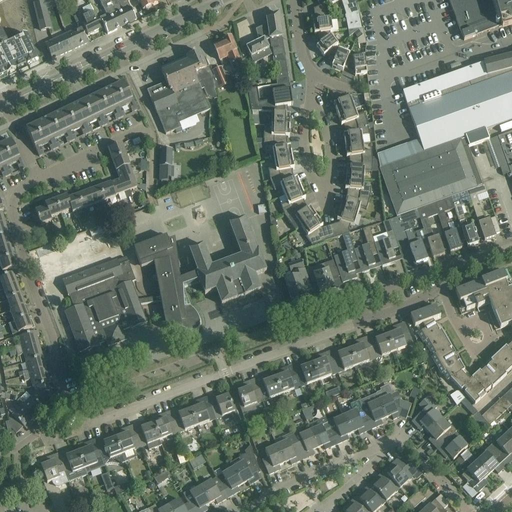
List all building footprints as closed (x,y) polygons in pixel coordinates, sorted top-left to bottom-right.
[(53,0),(50,0),(34,4),(34,5),(41,32),(51,29),(47,11),(56,9),(53,0)] [(99,0),(106,15),(100,18),(108,35),(122,28),(134,22),(144,17),(135,0),(99,0)] [(138,0),(139,1),(143,10),(146,9),(147,10),(149,11),(150,10),(151,8),(151,7),(152,6),(159,3),(157,0),(138,0)] [(327,0),(329,5),(340,0),(341,0),(346,16),(358,12),(354,0),(353,0),(348,2),(347,0),(327,0)] [(511,0),(445,0),(461,42),(511,22),(511,0)] [(79,16),(80,19),(83,25),(88,35),(102,28),(94,12),(91,5),(83,9),(85,14),(79,16)] [(330,21),(323,5),(315,9),(316,15),(314,16),(316,26),(313,27),(314,34),(317,34),(332,32),(331,21),(330,21)] [(346,15),(346,16),(348,31),(360,30),(361,29),(358,12),(346,15)] [(273,58),(277,86),(289,84),(285,57),(282,57),(279,38),(283,38),(279,14),(267,20),(267,25),(269,40),(270,39),(271,48),(272,48),(274,58),(273,58)] [(238,29),(248,27),(247,21),(237,23),(238,29)] [(265,40),(269,40),(267,25),(256,30),(256,32),(259,42),(246,48),(251,58),(254,64),(271,56),(268,49),(269,49),(265,40)] [(81,28),(66,35),(68,38),(74,50),(88,44),(84,35),(81,28)] [(0,77),(6,75),(7,75),(16,71),(16,70),(27,65),(37,61),(37,60),(38,59),(27,35),(17,39),(18,40),(16,41),(17,44),(9,48),(5,40),(1,31),(0,31),(0,45),(3,51),(0,52),(0,77)] [(359,31),(354,34),(358,39),(363,36),(359,31)] [(338,46),(331,37),(330,33),(332,33),(332,32),(317,34),(318,46),(321,49),(319,51),(324,57),(326,55),(338,46)] [(68,38),(66,35),(45,45),(52,60),(74,50),(68,38)] [(236,51),(237,51),(231,37),(223,41),(224,42),(213,46),(220,61),(227,58),(234,72),(243,68),(241,58),(239,59),(236,51)] [(344,69),(350,55),(339,51),(336,48),(338,46),(326,55),(333,65),(336,66),(335,69),(343,72),(344,69)] [(199,52),(187,57),(189,62),(188,62),(201,90),(205,89),(208,96),(215,100),(218,99),(216,91),(214,79),(213,77),(205,59),(203,60),(199,52)] [(359,76),(367,75),(364,57),(353,59),(349,57),(350,55),(344,69),(355,74),(359,73),(359,76)] [(486,130),(511,120),(511,55),(489,62),(490,63),(484,64),(403,93),(419,140),(377,155),(380,169),(454,142),(460,140),(465,138),(468,148),(489,140),(486,130)] [(166,83),(147,91),(150,99),(166,135),(176,131),(177,134),(183,132),(182,131),(200,123),(196,116),(210,111),(204,96),(201,90),(188,62),(189,62),(187,57),(160,69),(162,73),(166,83)] [(215,76),(213,77),(214,79),(216,91),(220,89),(218,84),(226,80),(221,68),(213,71),(215,76)] [(124,83),(107,91),(121,118),(125,116),(120,106),(127,102),(132,113),(137,110),(124,83)] [(289,84),(277,86),(271,87),(273,94),(270,101),(260,103),(257,89),(247,91),(251,112),(259,112),(288,113),(284,113),(285,107),(293,106),(289,84)] [(107,91),(91,98),(104,126),(109,124),(104,114),(111,110),(116,120),(121,118),(107,91)] [(336,104),(334,105),(338,115),(355,109),(351,99),(349,99),(348,96),(331,91),(336,104)] [(91,98),(75,106),(88,134),(93,131),(88,121),(95,118),(100,128),(104,126),(91,98)] [(75,106),(59,114),(72,141),(77,139),(72,129),(79,126),(84,136),(88,134),(75,106)] [(355,109),(338,115),(340,122),(342,122),(345,130),(367,125),(364,115),(358,117),(355,109)] [(59,114),(42,122),(56,149),(60,147),(55,137),(63,133),(67,144),(72,141),(59,114)] [(290,126),(290,119),(288,119),(288,115),(272,115),(272,126),(290,126)] [(42,122),(26,130),(39,157),(44,155),(39,144),(46,141),(51,151),(56,149),(42,122)] [(346,135),(344,135),(345,146),(363,144),(362,137),(369,136),(367,125),(345,130),(346,135)] [(264,136),(264,144),(287,143),(287,138),(287,134),(290,134),(290,126),(272,126),(265,126),(264,136)] [(511,132),(498,137),(511,178),(511,132)] [(380,170),(397,217),(416,210),(434,204),(451,198),(467,192),(468,191),(478,188),(478,187),(461,141),(460,140),(454,142),(380,169),(380,170)] [(11,141),(0,146),(0,159),(8,176),(12,174),(8,164),(15,160),(20,171),(24,168),(11,141)] [(264,144),(264,145),(265,149),(266,155),(273,154),(274,162),(292,158),(290,147),(288,148),(287,143),(264,144)] [(108,150),(112,160),(126,155),(126,156),(131,153),(130,151),(125,153),(122,144),(108,150)] [(363,144),(345,146),(346,154),(349,154),(349,157),(350,163),(373,162),(377,162),(377,158),(372,158),(371,152),(364,153),(363,144)] [(161,167),(161,182),(170,182),(170,180),(174,180),(174,167),(171,167),(172,150),(161,149),(161,150),(161,167)] [(219,155),(221,163),(231,161),(229,153),(219,155)] [(116,171),(117,171),(129,167),(129,166),(130,166),(126,156),(126,155),(112,160),(116,171)] [(270,182),(293,175),(291,166),(294,166),(292,158),(274,162),(276,170),(268,171),(270,182)] [(347,171),(346,178),(364,180),(364,172),(372,173),(379,173),(377,162),(373,162),(350,163),(349,167),(349,171),(347,171)] [(129,167),(117,171),(120,180),(137,189),(135,184),(129,167)] [(301,189),(298,182),(296,183),(293,175),(270,182),(274,192),(281,189),(284,196),(301,189)] [(371,189),(363,188),(364,180),(346,178),(346,186),(348,186),(347,195),(370,199),(371,189)] [(120,180),(111,184),(116,197),(125,193),(131,191),(137,189),(120,180)] [(116,197),(111,184),(111,183),(100,187),(105,202),(116,198),(115,197),(116,197)] [(483,186),(478,187),(478,188),(468,191),(472,203),(471,203),(484,242),(496,238),(490,220),(485,221),(476,196),(487,193),(484,185),(483,186)] [(100,187),(89,191),(95,206),(105,202),(100,187)] [(285,216),(305,205),(302,197),(304,196),(301,189),(284,196),(287,204),(281,207),(285,216)] [(95,206),(89,191),(79,195),(84,209),(95,206)] [(467,192),(451,198),(455,209),(454,210),(466,248),(479,244),(473,226),(468,227),(461,206),(471,203),(472,203),(468,191),(467,192)] [(79,195),(68,199),(72,210),(73,214),(84,209),(79,195)] [(367,210),(370,200),(370,199),(347,195),(347,196),(345,204),(343,203),(340,210),(358,215),(360,208),(367,210)] [(67,196),(56,200),(61,214),(72,210),(68,199),(67,196)] [(462,249),(455,231),(451,232),(444,213),(454,210),(455,209),(451,198),(434,204),(438,215),(437,215),(450,253),(462,249)] [(45,205),(46,207),(51,221),(50,218),(61,214),(56,200),(45,205)] [(445,255),(439,237),(434,238),(428,218),(437,215),(438,215),(434,204),(416,210),(419,218),(427,244),(429,249),(433,259),(445,255)] [(295,232),(317,217),(312,211),(310,212),(305,205),(285,216),(285,217),(295,232)] [(265,206),(258,207),(259,215),(266,214),(265,206)] [(51,221),(46,207),(35,211),(37,215),(33,216),(35,223),(39,222),(40,225),(50,221),(51,221)] [(112,219),(123,215),(121,210),(110,214),(112,219)] [(358,215),(340,210),(337,221),(339,222),(339,223),(330,226),(334,239),(342,236),(348,234),(350,234),(348,231),(350,225),(355,227),(358,215)] [(397,218),(389,221),(394,235),(405,232),(414,257),(412,258),(415,267),(422,264),(421,263),(426,261),(420,243),(416,244),(409,222),(419,218),(416,210),(397,217),(397,218)] [(63,214),(66,222),(72,220),(69,211),(63,214)] [(334,239),(330,226),(322,229),(319,225),(321,224),(317,217),(295,232),(296,232),(301,228),(307,237),(306,238),(312,246),(334,239)] [(89,224),(87,218),(81,221),(83,226),(84,226),(87,225),(89,224)] [(190,306),(183,287),(199,281),(205,295),(216,291),(222,305),(261,291),(255,276),(266,272),(259,250),(257,251),(246,219),(230,225),(241,257),(212,268),(203,246),(189,251),(198,273),(180,279),(175,239),(169,241),(167,237),(134,249),(142,269),(154,264),(160,297),(139,300),(130,278),(134,277),(128,262),(119,266),(117,261),(62,281),(68,297),(71,296),(76,308),(64,313),(80,354),(98,347),(98,346),(106,343),(108,348),(127,341),(122,329),(131,326),(132,329),(147,324),(140,305),(162,302),(166,325),(173,320),(174,322),(176,323),(177,325),(178,326),(180,327),(182,328),(183,329),(185,330),(187,330),(189,331),(191,331),(193,331),(195,331),(196,330),(197,329),(198,328),(199,327),(200,326),(200,324),(200,322),(200,321),(199,318),(198,316),(197,314),(196,312),(195,310),(193,309),(190,306)] [(102,226),(100,220),(89,224),(91,230),(97,228),(102,226)] [(391,245),(396,243),(394,235),(389,221),(382,223),(386,233),(372,238),(376,250),(382,268),(382,267),(390,264),(389,261),(395,259),(391,245)] [(0,225),(0,237),(8,235),(5,224),(0,225)] [(97,228),(89,231),(91,238),(109,231),(106,225),(102,226),(97,228)] [(375,266),(370,252),(376,250),(372,238),(368,228),(362,230),(368,246),(354,251),(353,251),(355,257),(356,257),(362,274),(362,273),(369,271),(369,268),(375,266)] [(357,279),(350,259),(355,257),(353,251),(354,251),(348,234),(342,236),(348,253),(334,257),(337,268),(340,277),(342,284),(357,279)] [(0,249),(10,246),(11,246),(8,235),(0,237),(0,249)] [(0,261),(13,257),(10,246),(0,249),(0,261)] [(13,257),(0,261),(0,264),(2,272),(16,268),(13,257)] [(285,281),(288,291),(291,301),(306,296),(301,281),(307,279),(301,261),(288,265),(293,278),(285,281)] [(340,277),(337,268),(336,269),(333,261),(324,264),(325,265),(306,271),(308,277),(310,276),(312,284),(316,282),(319,292),(334,287),(331,280),(339,278),(340,277)] [(511,328),(511,289),(508,291),(505,283),(511,281),(506,272),(481,282),(482,284),(476,286),(476,284),(455,292),(460,303),(463,302),(466,311),(477,307),(477,309),(490,304),(500,329),(511,325),(511,328)] [(0,291),(3,290),(17,285),(13,274),(0,278),(0,281),(1,285),(0,285),(0,291)] [(3,290),(7,301),(21,296),(17,285),(3,290)] [(10,312),(24,307),(25,306),(21,296),(7,301),(11,311),(10,312)] [(10,312),(14,323),(28,318),(24,307),(10,312)] [(418,334),(419,335),(435,326),(433,321),(440,318),(436,307),(410,316),(415,328),(417,327),(421,333),(418,334)] [(28,318),(14,323),(18,333),(32,328),(28,318)] [(388,336),(395,356),(398,355),(397,352),(413,346),(405,324),(392,328),(394,333),(388,336)] [(461,391),(464,389),(467,379),(462,373),(465,371),(458,360),(456,361),(451,352),(453,351),(440,329),(438,330),(435,326),(419,335),(424,343),(425,342),(434,357),(432,357),(442,374),(443,373),(448,381),(450,379),(461,391)] [(10,353),(39,345),(35,332),(19,337),(21,345),(7,349),(8,353),(10,353)] [(367,338),(376,360),(392,354),(393,357),(395,356),(388,336),(381,339),(379,333),(367,338)] [(350,350),(358,370),(360,370),(359,366),(376,360),(367,338),(355,342),(357,348),(350,350)] [(467,379),(464,389),(466,392),(464,393),(475,405),(487,394),(485,393),(491,387),(493,389),(507,375),(505,374),(511,367),(511,344),(509,347),(508,345),(489,363),(490,365),(483,372),(481,370),(472,379),(471,377),(470,378),(467,379)] [(24,355),(26,363),(43,358),(39,345),(10,353),(11,357),(17,356),(18,357),(24,355)] [(329,352),(338,374),(354,368),(356,371),(358,370),(350,350),(343,353),(341,348),(329,352)] [(313,364),(319,381),(338,374),(329,352),(318,357),(320,362),(313,364)] [(19,374),(20,378),(46,371),(43,358),(26,363),(28,371),(19,374)] [(292,366),(301,388),(319,381),(313,364),(306,367),(304,362),(292,366)] [(275,378),(282,395),(301,388),(292,366),(280,371),(282,376),(275,378)] [(31,380),(33,389),(48,384),(50,384),(46,371),(20,378),(21,383),(31,380)] [(255,380),(263,402),(282,395),(275,378),(269,381),(267,376),(255,380)] [(263,402),(255,380),(243,385),(245,390),(238,393),(242,404),(239,405),(243,416),(259,410),(257,405),(263,402)] [(48,384),(33,389),(35,388),(36,394),(32,398),(42,408),(50,400),(52,398),(48,384)] [(377,394),(376,394),(386,419),(392,417),(393,420),(399,418),(406,420),(409,411),(412,405),(401,401),(397,392),(392,394),(389,385),(380,389),(381,391),(377,393),(377,394)] [(511,389),(482,417),(482,418),(483,419),(489,426),(490,427),(509,409),(511,407),(511,406),(511,389)] [(455,392),(449,397),(452,402),(460,395),(458,393),(455,392)] [(232,407),(228,396),(221,399),(219,394),(208,398),(216,420),(230,415),(233,425),(241,422),(235,406),(232,407)] [(359,401),(358,401),(371,430),(383,425),(381,421),(386,419),(376,394),(359,402),(359,401)] [(32,398),(31,397),(25,403),(21,399),(17,402),(34,419),(43,409),(42,408),(32,398)] [(198,408),(191,410),(197,427),(198,427),(199,431),(201,430),(200,426),(216,420),(208,398),(196,402),(198,408)] [(424,429),(428,433),(442,420),(434,411),(435,410),(425,399),(419,405),(424,411),(412,422),(421,432),(424,429)] [(464,399),(460,404),(473,417),(477,413),(464,399)] [(354,412),(344,416),(352,434),(357,431),(359,436),(371,430),(358,401),(351,404),(354,412)] [(34,419),(17,402),(14,406),(18,410),(12,416),(24,428),(34,419)] [(182,408),(170,412),(179,434),(197,427),(191,410),(184,413),(182,408)] [(160,422),(154,424),(160,441),(166,439),(166,440),(168,441),(171,440),(172,439),(171,437),(179,434),(170,412),(158,417),(160,422)] [(482,417),(479,414),(474,418),(478,422),(482,418),(482,417)] [(334,418),(326,421),(337,445),(349,440),(347,436),(352,434),(344,416),(335,420),(334,418)] [(311,431),(319,449),(323,447),(325,451),(337,445),(326,421),(325,418),(308,425),(311,431)] [(489,426),(483,419),(480,422),(486,429),(489,426)] [(429,440),(437,450),(457,432),(452,427),(450,429),(442,420),(428,433),(432,437),(429,440)] [(145,422),(133,426),(141,448),(147,446),(149,451),(162,447),(160,441),(154,424),(147,427),(145,422)] [(123,436),(116,439),(120,448),(123,455),(141,448),(133,426),(121,431),(123,436)] [(299,433),(292,436),(304,460),(315,455),(313,451),(319,449),(311,431),(300,435),(299,433)] [(457,432),(437,450),(446,459),(449,456),(453,461),(467,448),(459,439),(460,438),(455,433),(457,432)] [(498,456),(507,466),(511,461),(511,442),(506,435),(498,443),(496,441),(490,447),(491,448),(498,456)] [(107,436),(96,440),(104,462),(105,466),(109,465),(111,464),(114,464),(116,465),(119,465),(121,465),(126,463),(123,455),(120,448),(116,439),(109,441),(107,436)] [(287,441),(277,446),(285,464),(290,462),(291,466),(304,460),(292,436),(286,439),(287,441)] [(85,450),(79,453),(87,473),(105,466),(104,462),(96,440),(83,445),(85,450)] [(243,462),(233,468),(243,485),(247,482),(249,486),(261,480),(258,474),(260,473),(250,446),(245,452),(246,454),(240,458),(243,462)] [(285,464),(277,446),(265,451),(268,458),(262,461),(269,476),(281,470),(279,466),(285,464)] [(507,466),(498,456),(491,448),(490,447),(484,453),(485,455),(476,463),(488,476),(494,471),(498,475),(507,466)] [(70,450),(58,455),(69,483),(88,476),(87,473),(79,453),(72,455),(70,450)] [(457,461),(460,464),(463,461),(464,463),(472,456),(467,451),(457,461)] [(69,483),(58,455),(46,459),(48,464),(41,467),(47,484),(52,482),(53,485),(56,487),(59,488),(65,486),(64,484),(69,483)] [(398,459),(384,472),(400,490),(413,477),(417,481),(422,475),(408,460),(403,465),(398,459)] [(195,460),(189,463),(194,471),(200,467),(195,460)] [(476,463),(462,476),(468,483),(462,489),(472,499),(478,494),(487,485),(483,481),(488,476),(476,463)] [(222,475),(217,478),(229,498),(240,492),(237,488),(243,485),(233,468),(222,475)] [(384,472),(370,485),(386,502),(400,490),(384,472)] [(108,474),(101,476),(106,492),(114,489),(108,474)] [(211,481),(201,487),(211,504),(215,501),(217,505),(229,498),(217,478),(211,481)] [(132,482),(114,489),(117,497),(135,488),(132,482)] [(370,485),(356,497),(369,511),(375,511),(386,502),(370,485)] [(184,495),(189,504),(194,511),(205,511),(208,511),(205,507),(211,504),(201,487),(190,493),(189,491),(184,495)] [(408,502),(415,509),(425,499),(419,492),(408,502)] [(445,511),(443,510),(449,505),(441,496),(422,511),(445,511)] [(369,511),(356,497),(343,510),(344,511),(369,511)] [(179,500),(169,506),(172,511),(194,511),(189,504),(183,507),(179,500)]
